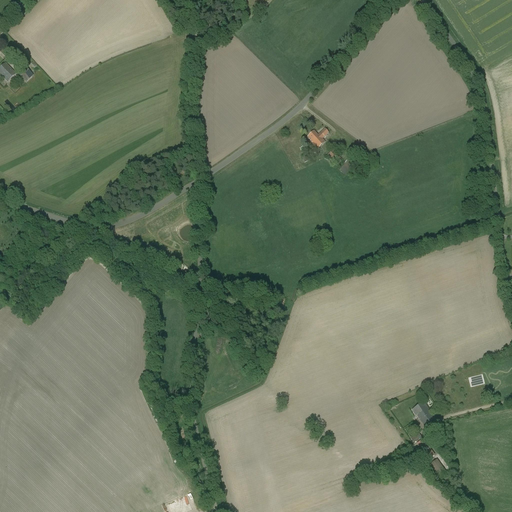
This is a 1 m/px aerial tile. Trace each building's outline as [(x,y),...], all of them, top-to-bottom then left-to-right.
[(0,75),(7,83),(16,75),(5,64),(0,69),(0,75)] [(26,83),(33,76),(26,67),(18,74),(26,83)] [(325,129),(318,135),(314,131),(307,138),(312,143),(312,144),(318,150),(325,142),(322,139),(328,133),(325,129)] [(342,160),(340,158),(341,157),(334,149),(326,157),(333,164),(335,162),(338,165),(342,160)] [(344,163),(338,171),(345,175),(351,167),(344,163)] [(424,403),(412,411),(416,416),(417,416),(424,426),(435,419),(430,412),(424,403)] [(423,440),(417,444),(426,457),(432,453),(423,440)] [(440,477),(446,472),(438,462),(432,467),(440,477)]
